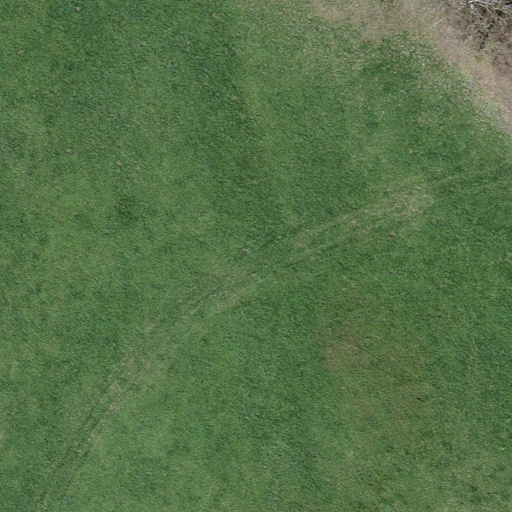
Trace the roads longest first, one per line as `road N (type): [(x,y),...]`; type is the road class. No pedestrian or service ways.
road 1 (track): [(511,182),(245,257),(252,194),(236,119),(187,0)]
road 2 (track): [(245,257),(175,315),(53,511)]
